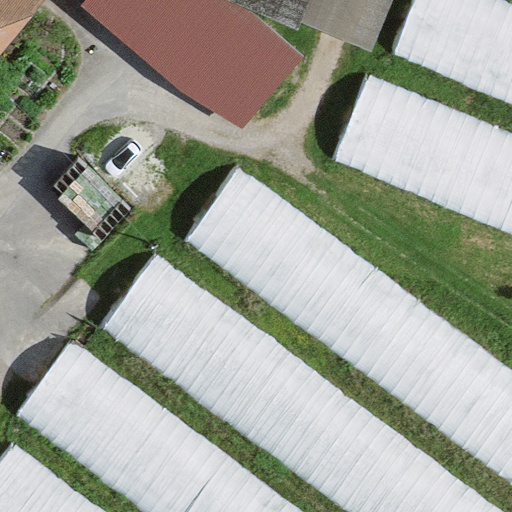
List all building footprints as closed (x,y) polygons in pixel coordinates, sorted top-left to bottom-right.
[(0,0),(0,30),(24,0),(0,0)] [(246,0),(305,23),(314,0),(246,0)] [(511,8),(491,0),(411,0),(388,61),(511,108),(511,8)] [(511,136),(363,80),(330,167),(511,235),(511,136)] [(511,365),(226,172),(173,250),(511,480),(511,365)] [(86,346),(341,511),(511,511),(511,510),(137,267),(86,346)] [(135,511),(299,511),(61,343),(6,421),(135,511)] [(0,511),(97,511),(4,445),(0,450),(0,511)]
